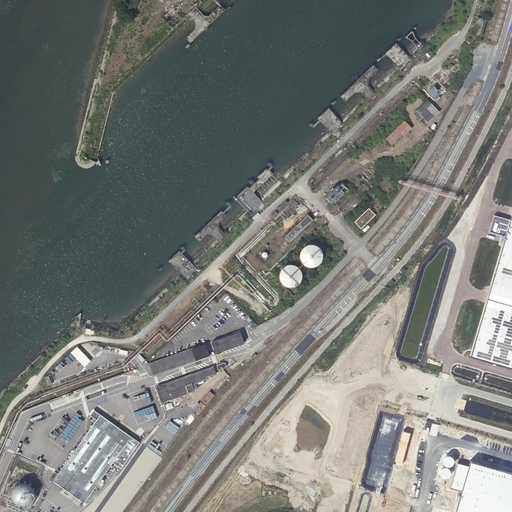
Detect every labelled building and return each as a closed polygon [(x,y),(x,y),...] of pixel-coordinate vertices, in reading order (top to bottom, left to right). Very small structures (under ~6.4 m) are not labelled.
[(178,9),(174,4),(170,8),(175,13),(178,9)] [(481,36),(486,19),(475,16),(473,23),(478,24),(475,34),(481,36)] [(438,87),(434,83),(429,88),(433,93),(438,87)] [(438,110),(426,98),(414,109),(421,116),(423,114),(429,119),(438,110)] [(409,126),(403,120),(385,137),(389,141),(400,131),(402,133),(409,126)] [(347,187),(341,181),(326,195),(332,202),(347,187)] [(511,204),(470,355),(511,366),(511,204)] [(375,212),(369,205),(355,219),(361,225),(375,212)] [(313,218),(307,213),(284,235),(289,241),(313,218)] [(323,254),(323,253),(323,252),(323,251),(322,249),(322,247),(321,246),(320,245),(319,244),(318,243),(316,242),(315,242),(313,241),(311,241),(310,241),(309,242),(307,242),(306,243),(305,244),(304,245),(303,246),(302,247),(301,249),(301,251),(301,254),(301,256),(302,258),(303,259),(304,261),(305,261),(306,262),(308,263),(310,263),(312,264),(314,263),(315,263),(316,263),(318,262),(319,261),(320,260),(321,259),(322,257),(322,256),(323,254)] [(424,272),(436,275),(442,255),(430,252),(424,272)] [(302,275),(302,273),(302,272),(302,271),(302,270),(301,268),(301,267),(299,265),(298,264),(296,263),(295,262),(294,262),(292,262),(290,262),(288,262),(286,263),(284,264),(283,266),(281,268),(281,270),(280,271),(280,273),(280,274),(281,275),(281,277),(282,279),(283,280),(284,281),(285,282),(286,282),(287,283),(290,284),(292,284),(293,284),(294,283),(295,283),(297,282),(298,281),(299,281),(300,280),(300,279),(301,278),(302,277),(302,275)] [(241,330),(213,339),(217,351),(245,341),(241,330)] [(203,343),(147,363),(151,373),(207,354),(203,343)] [(393,360),(407,364),(411,349),(397,345),(393,360)] [(70,353),(84,367),(91,361),(77,346),(70,353)] [(368,366),(381,370),(386,354),(373,349),(368,366)] [(72,366),(61,355),(56,361),(67,371),(72,366)] [(212,366),(155,386),(160,399),(187,390),(188,393),(193,392),(192,388),(196,387),(194,382),(206,378),(205,375),(214,372),(212,366)] [(391,367),(386,384),(400,387),(404,370),(391,367)] [(378,375),(365,374),(363,389),(377,390),(378,375)] [(217,398),(212,394),(196,413),(202,417),(217,398)] [(396,395),(383,394),(381,408),(394,410),(396,395)] [(145,416),(154,412),(151,406),(142,410),(145,416)] [(320,416),(328,419),(332,410),(325,406),(320,416)] [(139,440),(94,407),(90,413),(96,417),(53,478),(84,500),(113,460),(121,465),(139,440)] [(52,441),(64,449),(83,418),(74,412),(57,440),(54,438),(52,441)] [(301,426),(310,426),(310,412),(300,412),(301,426)] [(356,425),(356,415),(346,415),(346,425),(356,425)] [(165,428),(175,435),(180,428),(170,421),(165,428)] [(365,434),(358,432),(358,421),(354,426),(349,426),(345,422),(338,452),(343,456),(338,462),(334,461),(334,463),(337,463),(338,470),(346,470),(349,466),(351,469),(351,473),(358,473),(364,467),(367,467),(368,463),(372,464),(378,463),(379,462),(378,452),(384,445),(385,443),(381,439),(372,440),(365,434)] [(299,427),(286,452),(299,459),(312,434),(299,427)] [(321,447),(322,438),(314,437),(313,446),(321,447)] [(270,451),(282,452),(283,441),(271,440),(270,451)] [(511,511),(511,471),(470,460),(455,511),(511,511)] [(33,493),(34,490),(33,488),(33,487),(33,486),(32,484),(31,483),(30,482),(29,481),(27,480),(25,479),(22,479),(21,479),(20,479),(18,480),(16,480),(14,482),(13,484),(12,485),(11,487),(11,489),(11,490),(11,492),(11,493),(11,494),(12,496),(13,498),(14,499),(15,500),(17,501),(19,502),(21,502),(23,502),(24,502),(25,501),(26,501),(28,500),(30,499),(31,497),(33,495),(33,494),(33,493)] [(222,511),(236,511),(240,509),(229,497),(218,507),(222,511)]
